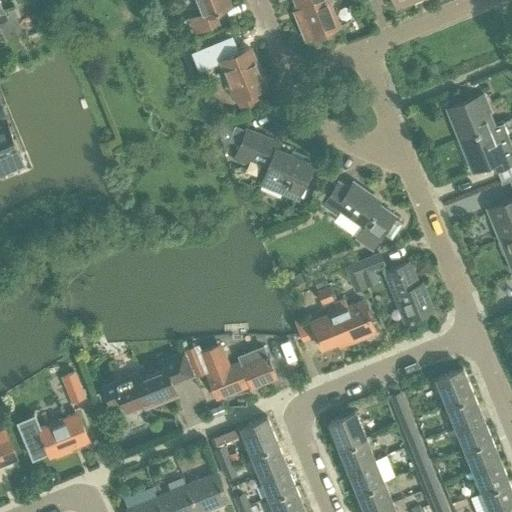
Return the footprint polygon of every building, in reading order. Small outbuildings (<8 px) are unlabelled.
[(213,11),(230,4),(228,0),(195,0),(201,13),(188,18),(194,32),(217,22),(213,11)] [(338,26),(327,0),(293,0),(297,8),(292,10),(304,41),(313,38),(314,41),(329,35),(327,30),(338,26)] [(230,35),(192,50),(200,69),(221,60),(236,97),(236,96),(240,105),(255,99),(251,90),(264,86),(261,80),(264,78),(259,65),(256,66),(248,47),(237,52),(230,35)] [(493,126),(488,113),(490,112),(483,94),(447,108),(459,140),(493,126)] [(0,162),(20,155),(1,109),(0,109),(0,162)] [(493,126),(459,140),(472,172),(493,164),(495,170),(496,170),(501,181),(508,178),(511,176),(511,144),(511,143),(505,127),(503,122),(495,125),(493,126)] [(227,127),(219,131),(224,143),(229,142),(229,140),(237,143),(241,144),(234,159),(246,165),(249,159),(257,163),(258,162),(268,166),(261,183),(283,192),(297,199),(312,165),(275,149),(278,143),(247,130),(246,133),(242,132),(234,128),(233,131),(227,127)] [(363,226),(354,237),(371,249),(382,232),(391,239),(402,223),(393,217),(394,216),(370,199),(372,196),(353,183),(348,190),(338,182),(323,204),(336,212),(338,208),(363,226)] [(511,198),(487,208),(487,209),(488,209),(490,210),(495,221),(494,223),(493,224),(500,239),(500,241),(511,235),(511,198)] [(511,235),(500,241),(506,256),(507,256),(509,256),(511,263),(511,235)] [(373,269),(384,264),(379,253),(355,263),(364,286),(378,280),(373,269)] [(355,290),(364,286),(355,263),(345,267),(355,290)] [(408,263),(384,273),(404,321),(431,309),(421,284),(417,285),(408,263)] [(334,300),(333,299),(329,288),(319,292),(324,304),(333,300),(334,300)] [(337,311),(348,338),(357,334),(359,339),(375,332),(362,301),(347,307),(344,300),(338,302),(336,298),(333,299),(334,300),(333,300),(334,304),(337,311)] [(334,304),(295,320),(303,340),(316,335),(322,349),(348,338),(337,311),(334,304)] [(238,357),(240,362),(229,367),(220,344),(200,352),(197,345),(184,351),(194,376),(206,371),(208,375),(207,376),(216,398),(250,385),(251,386),(275,377),(263,347),(238,357)] [(172,384),(194,376),(184,351),(159,361),(163,370),(141,378),(139,372),(115,381),(114,379),(102,383),(110,405),(123,400),(127,410),(152,400),(154,404),(176,395),(172,384)] [(462,368),(435,379),(445,402),(471,391),(462,368)] [(72,400),(84,396),(75,372),(63,376),(72,400)] [(471,391),(445,402),(454,424),(481,414),(479,410),(471,391)] [(400,392),(391,396),(395,408),(404,404),(400,392)] [(404,404),(395,408),(400,419),(409,415),(404,404)] [(341,417),(328,422),(339,449),(366,438),(355,411),(345,415),(341,417)] [(35,414),(17,421),(32,458),(47,452),(49,456),(55,453),(56,456),(70,451),(69,448),(88,440),(77,413),(40,427),(35,414)] [(481,414),(454,424),(463,447),(490,436),(481,414)] [(409,415),(400,419),(404,430),(414,426),(409,415)] [(266,417),(214,438),(217,444),(237,436),(240,440),(244,439),(249,451),(276,440),(266,417)] [(414,426),(404,430),(409,441),(418,437),(414,426)] [(0,429),(0,458),(2,457),(4,464),(16,459),(4,428),(0,429)] [(490,436),(463,447),(472,470),(499,459),(490,436)] [(418,437),(409,441),(413,452),(423,448),(418,437)] [(366,438),(339,449),(348,471),(375,461),(374,459),(366,438)] [(276,440),(249,451),(258,474),(285,463),(276,440)] [(216,449),(215,449),(221,462),(236,456),(234,454),(234,453),(229,455),(225,446),(216,449)] [(423,448),(413,452),(418,464),(427,460),(423,448)] [(236,456),(221,462),(226,477),(236,473),(231,461),(237,459),(236,456)] [(482,492),(508,482),(499,459),(472,470),(482,492)] [(427,460),(418,464),(422,475),(432,471),(427,460)] [(375,461),(348,471),(357,493),(384,482),(378,468),(375,461)] [(285,463),(258,474),(268,497),(294,486),(285,463)] [(432,471),(422,475),(427,486),(436,482),(432,471)] [(216,473),(184,486),(194,511),(202,511),(224,503),(228,502),(216,473)] [(384,482),(357,493),(364,511),(372,511),(393,504),(384,482)] [(436,482),(427,486),(432,497),(441,493),(436,482)] [(482,492),(470,497),(476,511),(497,511),(511,506),(511,490),(508,482),(482,492)] [(194,511),(184,486),(155,497),(161,511),(194,511)] [(294,486),(268,497),(273,511),(295,511),(304,509),(294,486)] [(245,493),(235,497),(239,508),(249,504),(245,493)] [(441,493),(432,497),(436,508),(446,504),(441,493)] [(128,511),(161,511),(155,497),(127,509),(128,511)]
